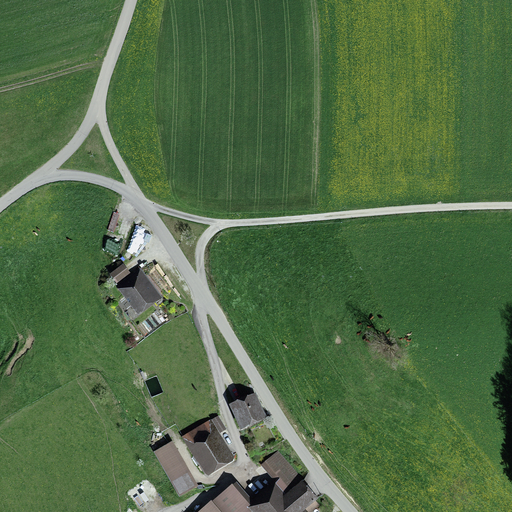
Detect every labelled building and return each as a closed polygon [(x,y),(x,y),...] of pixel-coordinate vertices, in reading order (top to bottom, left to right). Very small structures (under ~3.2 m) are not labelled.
[(124,265),(112,274),(117,281),(129,272),(124,265)] [(120,285),(139,311),(159,296),(143,275),(138,278),(135,274),(120,285)] [(230,402),(240,425),(261,416),(252,396),(237,402),(235,399),(230,402)] [(227,429),(219,416),(213,419),(221,432),(227,429)] [(212,420),(183,437),(193,454),(200,450),(210,468),(232,456),(212,420)] [(280,492),(299,475),(280,453),(261,470),(276,487),(280,492)] [(187,473),(172,481),(179,494),(194,486),(187,473)] [(297,511),(296,510),(303,505),(308,510),(316,503),(311,497),(315,494),(299,475),(280,492),(276,487),(251,508),(234,488),(207,511),(297,511)]
